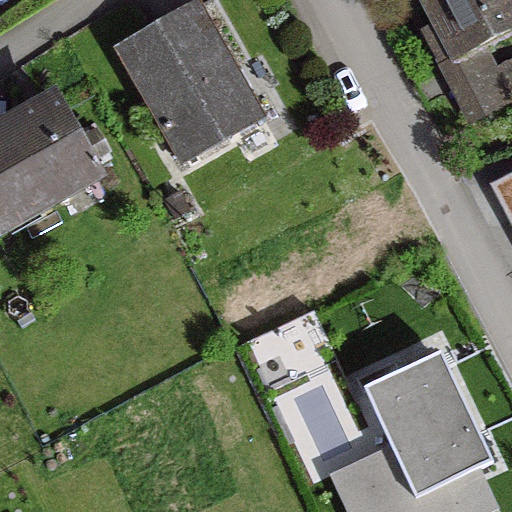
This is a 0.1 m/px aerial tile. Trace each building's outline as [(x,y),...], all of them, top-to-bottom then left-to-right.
[(511,0),(422,0),(419,2),(433,28),(421,35),(435,62),(450,59),(441,70),(448,85),(470,127),(511,105),(511,91),(488,46),(511,33),(511,0)] [(192,8),(114,53),(177,165),(256,120),(192,8)] [(0,229),(94,176),(51,103),(15,123),(9,114),(0,119),(0,229)] [(182,197),(168,204),(178,222),(192,215),(182,197)] [(487,460),(439,360),(372,392),(419,491),(487,460)]
